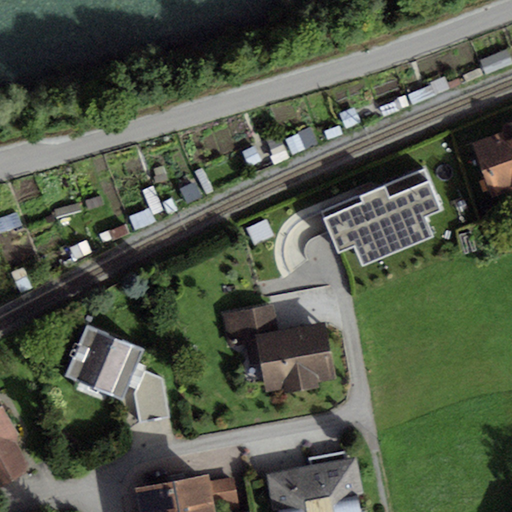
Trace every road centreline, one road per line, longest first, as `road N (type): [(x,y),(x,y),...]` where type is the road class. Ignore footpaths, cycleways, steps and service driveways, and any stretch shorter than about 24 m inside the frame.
road 1 (residential): [(0,170),(511,10)]
road 2 (residential): [(107,477),(359,419)]
